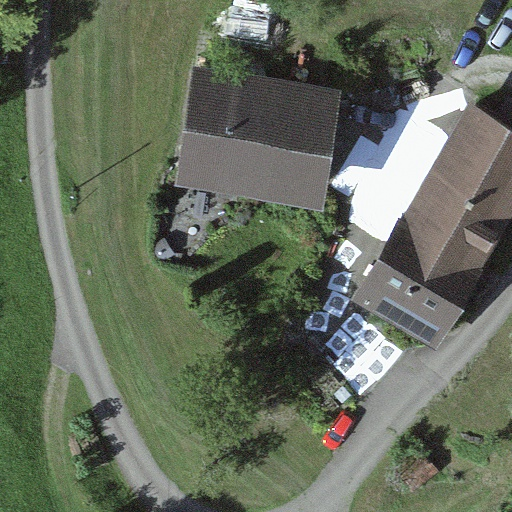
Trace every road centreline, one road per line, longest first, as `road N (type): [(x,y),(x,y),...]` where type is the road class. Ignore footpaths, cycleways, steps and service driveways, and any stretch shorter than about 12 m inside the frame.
road 1 (unclassified): [(177,511),(113,438),(47,205),(40,0)]
road 2 (unclassified): [(511,287),(398,403),(324,511)]
